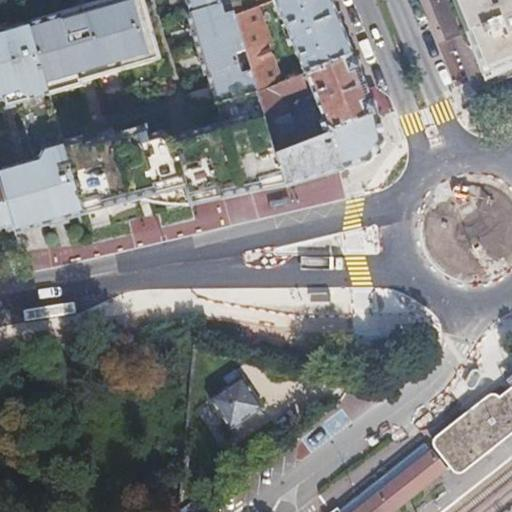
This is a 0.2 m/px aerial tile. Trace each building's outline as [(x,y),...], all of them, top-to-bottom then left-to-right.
[(29,23),(49,90),(78,81),(77,78),(92,74),(157,53),(142,0),(97,0),(29,21),(29,23)] [(255,161),(277,157),(274,145),(256,83),(234,9),(231,0),(185,0),(187,7),(185,8),(202,68),(205,67),(220,118),(199,124),(218,191),(261,181),(255,161)] [(258,0),(234,9),(256,83),(281,73),(284,72),(258,0)] [(350,41),(333,0),(281,0),(306,64),(311,62),(352,47),(350,41)] [(511,0),(439,0),(447,20),(457,45),(474,90),(511,74),(511,0)] [(0,186),(11,224),(12,230),(83,209),(29,23),(29,21),(0,30),(0,98),(13,94),(31,160),(0,169),(0,186)] [(364,77),(352,47),(311,62),(319,81),(329,108),(334,122),(376,106),(364,77)] [(284,72),(281,73),(288,93),(319,81),(311,62),(306,64),(284,72)] [(281,73),(256,83),(274,145),(303,134),(298,120),(288,93),(281,73)] [(381,131),(376,106),(334,122),(330,124),(344,160),(368,154),(381,131)] [(298,120),(303,134),(330,124),(334,122),(329,108),(298,120)] [(63,139),(83,209),(136,193),(164,185),(166,193),(187,187),(171,133),(159,127),(146,131),(143,122),(80,141),(78,134),(63,139)] [(199,124),(171,133),(187,187),(190,198),(218,191),(199,124)] [(303,134),(274,145),(283,177),(346,166),(344,160),(330,124),(303,134)] [(344,160),(346,166),(368,163),(383,139),(381,131),(368,154),(344,160)] [(277,157),(255,161),(261,181),(283,177),(277,157)] [(164,185),(136,193),(137,194),(138,194),(139,194),(142,195),(143,195),(144,195),(146,196),(147,196),(149,196),(150,196),(152,197),(153,197),(154,197),(156,197),(157,197),(158,198),(161,198),(162,198),(164,198),(166,198),(167,198),(170,198),(172,199),(174,199),(179,199),(180,199),(183,198),(185,198),(187,198),(190,198),(187,187),(166,193),(164,185)] [(0,226),(11,224),(0,186),(0,226)] [(236,372),(203,394),(227,431),(260,408),(236,372)] [(492,394),(438,435),(436,438),(434,442),(434,446),(451,467),(454,471),(456,473),(460,473),(467,470),(511,435),(511,388),(511,387),(498,398),(495,395),(492,394)] [(448,469),(426,441),(383,475),(342,508),(345,511),(393,511),(437,478),(448,469)]
